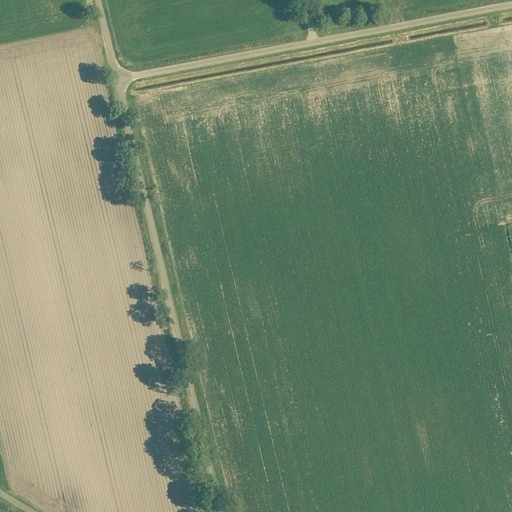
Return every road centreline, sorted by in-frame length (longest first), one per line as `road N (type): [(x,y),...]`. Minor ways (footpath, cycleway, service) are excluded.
road 1 (unclassified): [(218,511),(115,79)]
road 2 (unclassified): [(115,79),(511,5)]
